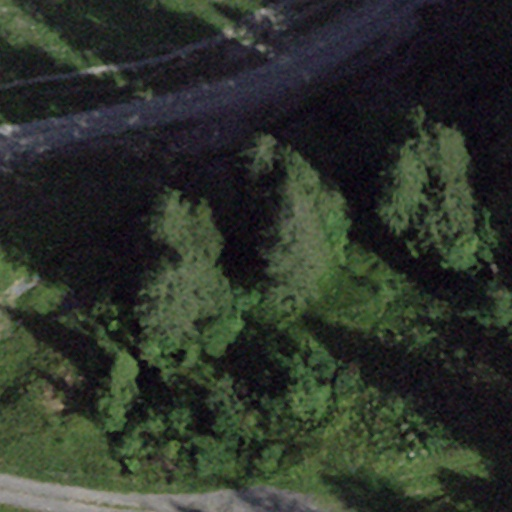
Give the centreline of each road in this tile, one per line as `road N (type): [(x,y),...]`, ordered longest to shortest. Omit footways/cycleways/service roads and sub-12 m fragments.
road 1 (track): [(411,0),(312,87),(0,146)]
road 2 (track): [(0,482),(114,499),(266,501),(294,511)]
